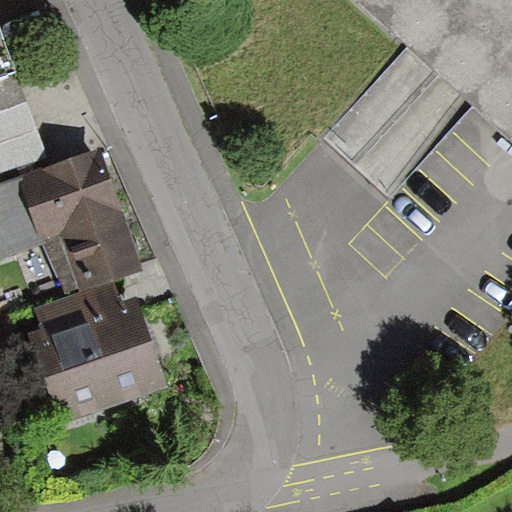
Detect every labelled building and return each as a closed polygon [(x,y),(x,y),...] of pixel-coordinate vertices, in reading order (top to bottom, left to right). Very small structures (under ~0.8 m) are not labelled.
[(353,0),(383,27),(409,0),(353,0)] [(511,0),(409,0),(383,27),(446,85),(511,15),(511,0)] [(511,15),(446,85),(511,147),(511,15)] [(0,144),(35,132),(0,39),(0,144)] [(0,170),(43,154),(35,132),(0,144),(0,170)] [(135,272),(91,153),(13,181),(14,184),(0,188),(0,258),(41,244),(61,297),(135,272)] [(116,287),(38,312),(44,332),(29,337),(59,428),(167,392),(139,306),(124,311),(116,287)]
